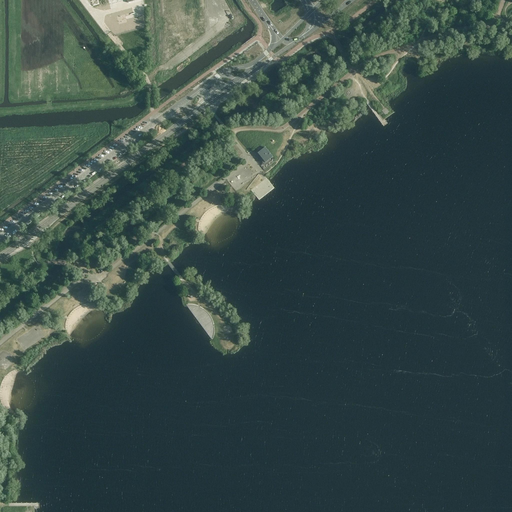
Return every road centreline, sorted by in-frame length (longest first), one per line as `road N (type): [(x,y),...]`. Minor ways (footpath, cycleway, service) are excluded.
road 1 (unclassified): [(0,237),(184,100)]
road 2 (track): [(0,112),(123,103),(149,85)]
